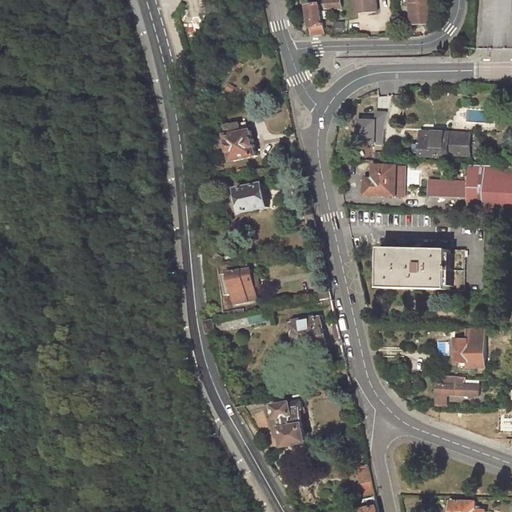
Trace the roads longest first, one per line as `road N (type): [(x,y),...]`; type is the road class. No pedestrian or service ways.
road 1 (primary): [(290,511),(217,380),(199,321),(185,147),(152,0)]
road 2 (residential): [(324,107),(316,141),(364,365),(381,401)]
road 3 (residential): [(511,70),(375,72),(324,107)]
road 4 (residential): [(291,55),(435,39),(455,20),(458,0)]
road 5 (unknown): [(333,221),(503,228)]
road 6 (residential): [(381,401),(450,441),(511,464)]
